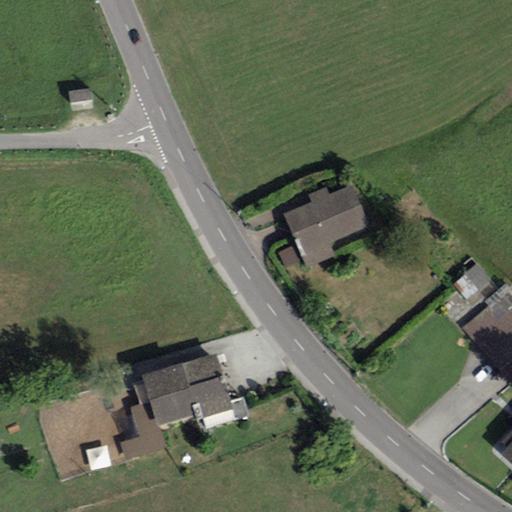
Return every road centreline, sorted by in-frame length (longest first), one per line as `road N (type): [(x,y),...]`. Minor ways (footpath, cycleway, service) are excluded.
road 1 (secondary): [(488,511),(404,453),(328,379),(210,220),(164,128)]
road 2 (residential): [(0,141),(164,128)]
road 3 (secondary): [(164,128),(112,0)]
